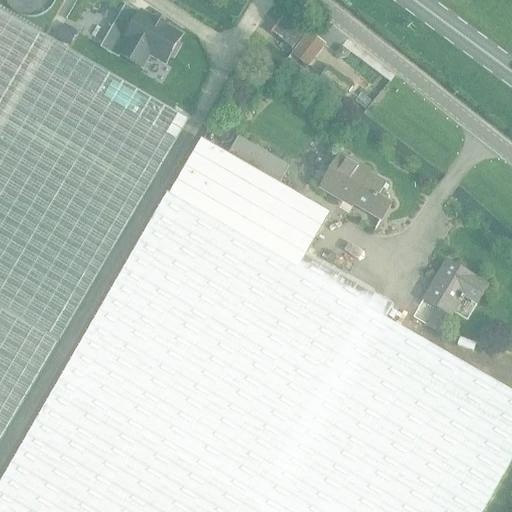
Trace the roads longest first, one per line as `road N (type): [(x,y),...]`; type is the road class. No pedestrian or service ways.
road 1 (unclassified): [(511,150),(319,0)]
road 2 (primary): [(511,73),(415,0)]
